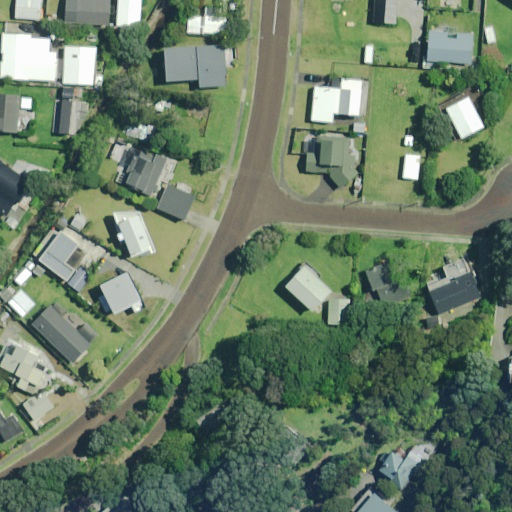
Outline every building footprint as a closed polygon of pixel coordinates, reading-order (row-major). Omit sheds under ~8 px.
[(18,0),(17,19),(42,21),(43,0),(18,0)] [(69,0),(68,24),(110,27),(112,0),(109,0),(69,0)] [(142,0),(120,0),(118,26),(140,29),(142,0)] [(227,18),(190,17),(189,34),(227,35),(227,18)] [(45,34),(46,24),(32,23),(31,34),(45,34)] [(495,27),(486,28),(488,44),(497,43),(495,27)] [(449,34),(432,33),(430,62),(474,65),(475,38),(448,37),(449,34)] [(33,37),(5,35),(2,79),(57,82),(58,54),(32,52),(33,37)] [(96,75),(97,68),(103,68),(103,61),(97,60),(98,50),(67,47),(64,84),(104,87),(104,76),(96,75)] [(229,86),(227,48),(168,51),(169,81),(202,80),(202,88),(229,86)] [(334,123),(337,123),(337,114),(351,115),(361,116),(364,82),(353,81),(344,81),(344,83),(330,82),(329,89),(318,88),(315,121),(334,123)] [(486,128),(491,125),(479,102),(487,99),(478,82),(454,95),(456,99),(439,107),(446,119),(449,117),(461,141),(464,140),(486,128)] [(0,130),(20,132),(23,95),(0,93),(0,130)] [(81,100),(62,98),(61,109),(80,110),(81,100)] [(76,113),(62,113),(62,121),(76,121),(76,113)] [(351,121),(350,132),(367,133),(368,123),(351,121)] [(122,135),(141,141),(152,144),(157,129),(146,125),(144,130),(126,124),(122,135)] [(311,153),(310,172),(331,173),(344,188),(361,174),(356,169),(358,156),(347,155),(348,147),(355,148),(355,140),(345,138),(334,137),(320,136),(313,135),(311,153)] [(158,186),(161,179),(164,180),(168,172),(173,174),(178,163),(136,144),(133,150),(119,181),(153,197),(155,193),(158,195),(162,187),(158,186)] [(419,180),(422,157),(408,155),(405,179),(419,180)] [(31,183),(0,160),(0,210),(8,216),(31,183)] [(197,197),(170,185),(160,209),(187,221),(197,197)] [(132,256),(147,251),(149,256),(156,254),(154,248),(143,219),(141,213),(117,213),(111,215),(121,243),(127,241),(132,256)] [(80,246),(59,229),(37,257),(68,282),(76,271),(66,264),(80,246)] [(403,281),(396,263),(369,273),(382,309),(412,298),(405,280),(403,281)] [(322,276),(310,264),(287,287),(314,312),(333,293),(319,279),(322,276)] [(93,277),(82,269),(70,285),(81,293),(93,277)] [(484,299),(474,273),(431,291),(441,317),(484,299)] [(116,315),(133,307),(136,313),(146,308),(143,302),(129,274),(102,287),(106,295),(100,298),(107,314),(114,310),(116,315)] [(351,301),(331,299),(330,325),(349,326),(351,301)] [(59,303),(54,308),(53,307),(35,325),(76,363),(101,336),(89,324),(81,333),(66,319),(71,313),(59,303)] [(15,325),(0,337),(0,338),(7,347),(22,334),(15,325)] [(13,385),(26,391),(36,396),(40,386),(50,366),(40,361),(44,355),(34,348),(31,353),(19,347),(14,358),(8,355),(2,368),(12,372),(9,378),(15,381),(13,385)] [(38,400),(37,398),(23,407),(34,423),(56,408),(46,395),(38,400)] [(240,419),(229,403),(200,422),(211,438),(240,419)] [(7,421),(0,409),(0,430),(7,443),(25,434),(15,416),(7,421)] [(391,447),(372,473),(403,494),(421,468),(391,447)] [(396,511),(398,511),(376,492),(357,511),(396,511)]
